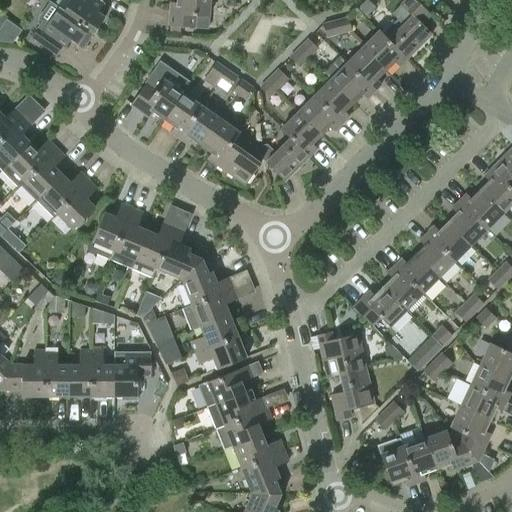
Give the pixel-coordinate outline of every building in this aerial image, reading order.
[(63,12),(93,33),(104,18),(97,13),(103,4),(101,3),(102,0),(72,0),(64,12),(63,12)] [(209,0),(177,0),(177,4),(170,3),(169,26),(170,27),(169,34),(180,35),(181,27),(195,28),(196,16),(208,17),(209,0)] [(392,21),(381,33),(407,59),(431,35),(420,24),(429,15),(414,0),(406,0),(392,14),(398,20),(394,23),(392,21)] [(93,33),(63,12),(50,3),(37,20),(42,23),(32,38),(56,55),(62,46),(65,48),(70,40),(82,49),(93,33)] [(0,37),(11,44),(21,29),(6,19),(0,28),(0,37)] [(336,22),(338,34),(351,31),(348,19),(336,22)] [(338,34),(336,22),(324,25),(327,37),(338,34)] [(379,31),(362,49),(385,72),(394,63),(399,67),(407,59),(381,33),(379,31)] [(298,50),(307,59),(317,49),(308,40),(298,50)] [(362,49),(346,64),(346,65),(373,92),(380,85),(376,81),(385,72),(362,49)] [(307,59),(298,50),(290,58),(299,67),(307,59)] [(323,74),(330,81),(353,104),(362,95),(366,99),(373,92),(346,65),(346,64),(339,57),(323,74)] [(153,113),(164,121),(183,94),(190,84),(160,64),(131,105),(149,118),(153,113)] [(220,82),(227,71),(216,64),(209,74),(220,82)] [(268,79),(278,89),(288,79),(278,70),(268,79)] [(227,71),(220,82),(230,89),(237,78),(227,71)] [(278,89),(268,79),(260,88),(270,97),(278,89)] [(245,99),(252,89),(242,81),(234,92),(245,99)] [(344,113),(353,104),(330,81),(313,97),(341,124),(348,117),(344,113)] [(183,94),(164,121),(174,127),(170,133),(179,139),(202,107),(183,94)] [(334,131),(341,124),(313,97),(297,113),(320,136),(330,127),(334,131)] [(202,147),(220,120),(202,107),(179,139),(187,144),(190,139),(202,147)] [(0,140),(24,117),(15,108),(5,119),(0,113),(0,140)] [(312,145),(320,136),(297,113),(281,129),(290,139),(290,138),(308,156),(316,149),(312,145)] [(0,140),(0,168),(2,171),(29,143),(21,135),(32,125),(24,117),(0,140)] [(220,120),(202,147),(211,154),(207,159),(217,165),(232,144),(239,133),(220,120)] [(267,146),(261,146),(262,160),(283,181),(308,156),(290,138),(290,139),(274,154),(267,146)] [(2,171),(19,187),(21,185),(20,185),(56,149),(48,141),(37,151),(29,143),(2,171)] [(232,144),(217,165),(245,185),(262,160),(261,146),(256,146),(249,156),(232,144)] [(511,148),(491,170),(511,191),(511,148)] [(64,157),(56,149),(20,185),(21,185),(36,201),(62,175),(54,168),(64,157)] [(493,186),(484,195),(503,214),(511,204),(511,191),(491,170),(484,177),(493,186)] [(69,183),(62,175),(36,201),(53,218),(57,214),(56,213),(88,182),(80,173),(69,183)] [(56,213),(57,214),(72,230),(94,208),(85,200),(96,189),(88,182),(56,213)] [(466,195),(459,202),(487,230),(503,214),(484,195),(475,204),(466,195)] [(460,218),(452,227),(471,246),(487,230),(459,202),(451,209),(460,218)] [(105,214),(93,242),(90,242),(87,244),(86,248),(86,251),(89,254),(92,255),(96,254),(110,261),(132,209),(121,205),(116,218),(105,214)] [(142,214),(132,209),(110,261),(131,269),(147,232),(137,227),(142,214)] [(157,236),(147,232),(131,269),(151,278),(155,268),(156,268),(174,227),(163,222),(157,236)] [(156,268),(181,279),(202,260),(188,254),(190,249),(179,245),(184,231),(174,227),(156,268)] [(434,227),(427,234),(455,262),(471,246),(452,227),(443,236),(434,227)] [(428,251),(420,259),(438,278),(455,262),(427,234),(419,242),(428,251)] [(401,259),(394,266),(422,294),(438,278),(420,259),(410,268),(401,259)] [(181,279),(191,305),(234,289),(238,287),(234,276),(216,283),(211,272),(207,273),(202,260),(181,279)] [(23,271),(14,261),(2,274),(11,283),(23,271)] [(497,272),(506,281),(511,275),(511,269),(506,263),(497,272)] [(396,283),(387,292),(406,310),(422,294),(394,266),(387,274),(396,283)] [(506,281),(497,272),(488,281),(497,290),(506,281)] [(191,305),(192,306),(182,310),(190,330),(200,326),(229,316),(225,305),(238,300),(234,289),(191,305)] [(389,327),(406,310),(387,292),(378,301),(369,292),(353,308),(371,327),(380,318),(389,327)] [(465,304),(474,313),(483,304),(474,296),(465,304)] [(474,313),(465,304),(456,314),(465,323),(474,313)] [(495,319),(486,310),(476,320),(485,329),(495,319)] [(191,342),(195,353),(237,337),(229,316),(200,326),(204,337),(191,342)] [(149,323),(159,348),(175,341),(165,317),(149,323)] [(433,337),(442,346),(451,336),(442,328),(433,337)] [(511,330),(502,334),(507,352),(511,354),(511,330)] [(339,375),(365,369),(357,335),(333,341),(331,333),(317,336),(327,378),(339,375)] [(0,389),(1,389),(10,365),(1,356),(8,350),(0,342),(4,339),(0,334),(0,389)] [(237,337),(195,353),(199,363),(212,358),(217,369),(245,357),(237,337)] [(490,344),(480,365),(509,379),(511,373),(511,354),(507,352),(508,352),(490,344)] [(46,351),(46,396),(69,396),(68,365),(57,365),(57,349),(46,349),(46,351)] [(22,396),(46,396),(46,351),(34,351),(34,365),(10,365),(1,389),(22,390),(22,396)] [(79,365),(68,365),(69,396),(92,396),(92,351),(80,351),(79,365)] [(102,351),(92,351),(92,396),(92,400),(107,400),(107,396),(114,396),(114,365),(102,365),(102,351)] [(125,365),(114,365),(114,396),(137,396),(137,378),(150,378),(150,353),(125,353),(125,365)] [(441,372),(441,373),(451,363),(442,354),(433,363),(441,372)] [(257,362),(249,366),(198,386),(206,408),(244,393),(240,383),(262,374),(257,362)] [(441,372),(433,363),(423,372),(433,381),(441,373),(441,372)] [(480,365),(470,386),(505,403),(510,393),(504,390),(509,379),(480,365)] [(373,404),(365,369),(339,375),(344,393),(331,396),(337,421),(351,417),(349,410),(373,404)] [(470,386),(460,407),(490,421),(496,409),(501,412),(505,403),(470,386)] [(206,408),(215,429),(267,408),(266,408),(273,406),(269,395),(249,403),(244,393),(206,408)] [(393,421),(402,413),(393,403),(384,412),(393,421)] [(463,433),(459,441),(478,462),(491,435),(485,432),(490,421),(460,407),(450,428),(463,433)] [(271,420),(267,408),(215,429),(223,451),(233,447),(232,446),(261,435),(257,425),(271,420)] [(393,421),(384,412),(375,421),(384,430),(393,421)] [(447,433),(425,440),(436,471),(448,467),(450,472),(478,463),(478,462),(459,441),(451,444),(447,433)] [(233,447),(241,468),(283,451),(279,441),(265,446),(261,435),(232,446),(233,447)] [(425,440),(403,448),(416,484),(426,481),(424,475),(436,471),(425,440)] [(406,487),(416,484),(403,448),(381,455),(391,486),(404,482),(406,487)] [(288,462),(283,451),(241,468),(252,494),(280,494),(274,481),(279,479),(274,468),(288,462)] [(252,495),(244,511),(277,511),(278,511),(274,509),(280,495),(280,494),(252,494),(252,495)]
